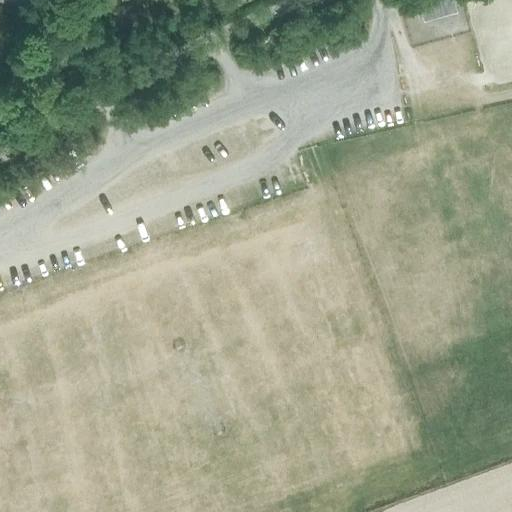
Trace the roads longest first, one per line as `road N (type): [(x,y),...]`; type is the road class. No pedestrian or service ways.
road 1 (unclassified): [(303,0),(149,68),(61,120)]
road 2 (residential): [(61,120),(47,50),(50,0)]
